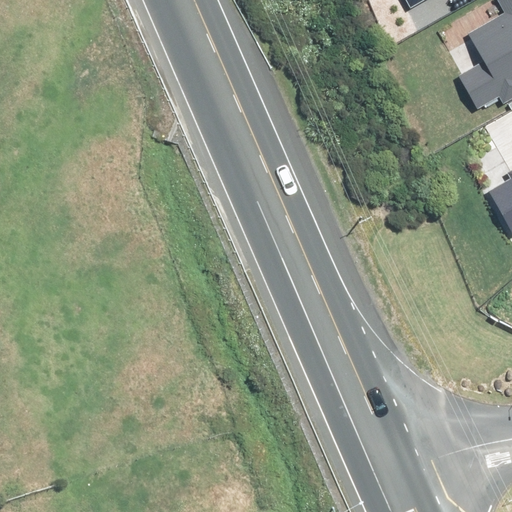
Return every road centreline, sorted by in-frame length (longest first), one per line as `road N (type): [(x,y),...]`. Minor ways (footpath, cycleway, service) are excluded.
road 1 (trunk): [(389,478),(188,0)]
road 2 (tertiary): [(389,478),(433,458),(511,440)]
